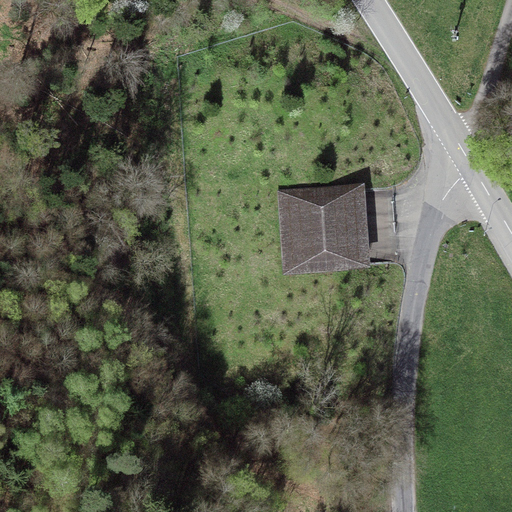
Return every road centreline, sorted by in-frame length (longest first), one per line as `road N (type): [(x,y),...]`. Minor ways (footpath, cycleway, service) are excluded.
road 1 (tertiary): [(402,511),(414,297),(440,203),(471,161)]
road 2 (tertiary): [(367,0),(471,161)]
road 3 (unclassified): [(471,161),(511,18)]
